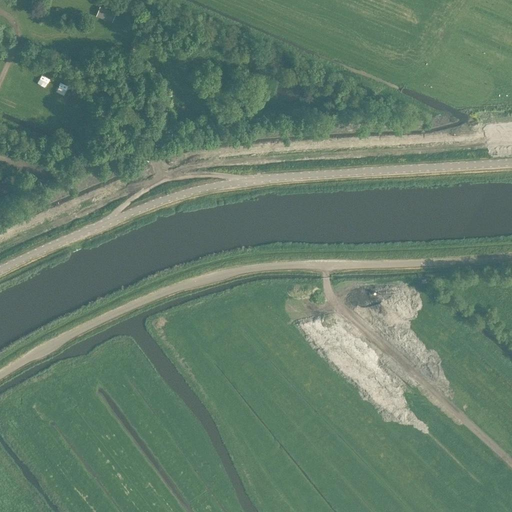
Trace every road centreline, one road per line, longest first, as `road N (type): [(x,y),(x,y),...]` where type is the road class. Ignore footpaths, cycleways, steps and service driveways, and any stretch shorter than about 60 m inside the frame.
road 1 (tertiary): [(0,376),(141,301),(235,271),(511,257)]
road 2 (unclassified): [(0,271),(153,204),(225,184),(511,163)]
road 3 (track): [(327,298),(511,468)]
